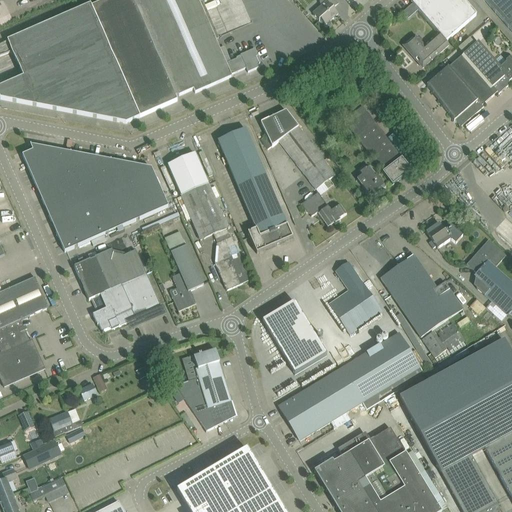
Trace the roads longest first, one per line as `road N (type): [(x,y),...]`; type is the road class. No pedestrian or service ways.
road 1 (unclassified): [(356,29),(303,69),(136,144),(0,122)]
road 2 (unclassified): [(230,320),(457,159)]
road 3 (unclassified): [(0,149),(82,339),(102,355)]
road 4 (unclassified): [(142,511),(133,495),(142,481),(260,423)]
road 5 (unclassified): [(457,159),(356,29)]
road 6 (unclassified): [(102,355),(230,320)]
road 7 (residential): [(102,355),(88,375),(0,411)]
